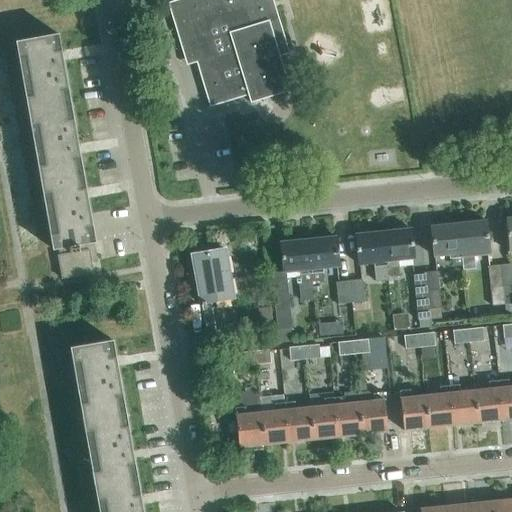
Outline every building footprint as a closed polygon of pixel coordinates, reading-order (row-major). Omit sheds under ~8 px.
[(272,0),(174,0),(167,2),(181,48),(191,45),(209,107),(247,95),(250,102),(290,90),(279,56),(289,53),(272,0)] [(69,102),(63,69),(57,33),(15,40),(27,110),(69,102)] [(82,172),(69,102),(27,110),(39,179),(82,172)] [(94,241),(82,172),(39,179),(52,248),(58,247),(68,246),(69,253),(78,251),(77,244),(93,241),(94,241)] [(485,220),(457,223),(462,265),(463,266),(473,265),(472,255),(489,254),(485,220)] [(462,265),(457,223),(430,226),(433,255),(449,254),(449,258),(452,257),(452,266),(461,265),(462,265)] [(410,228),(382,231),(387,276),(398,275),(397,263),(397,259),(413,258),(410,228)] [(387,276),(382,231),(354,234),(357,263),(374,262),(375,281),(388,280),(387,276)] [(335,236),(307,239),(312,281),(323,280),(322,271),(322,267),(338,266),(335,236)] [(312,281),(307,239),(279,242),(282,271),(299,270),(299,274),(300,282),(312,281)] [(97,262),(93,241),(77,244),(78,251),(69,253),(68,246),(58,247),(59,254),(57,255),(61,278),(93,273),(91,263),(97,262)] [(223,248),(192,253),(209,345),(234,341),(231,328),(215,331),(210,302),(232,298),(223,248)] [(511,303),(511,267),(511,263),(500,264),(504,304),(511,303)] [(504,304),(500,264),(488,266),(493,317),(504,315),(503,304),(504,304)] [(442,322),(437,270),(424,271),(429,318),(430,318),(430,321),(442,322)] [(429,318),(424,271),(412,273),(417,319),(429,318)] [(364,301),(362,279),(349,280),(352,302),(364,301)] [(352,302),(349,280),(335,281),(338,303),(352,302)] [(287,287),(272,289),(277,329),(291,328),(287,287)] [(272,320),(271,306),(258,307),(260,321),(272,320)] [(511,337),(511,323),(501,325),(503,338),(511,337)] [(483,340),(482,326),(467,328),(468,342),(483,340)] [(468,342),(467,328),(452,329),(453,344),(468,342)] [(435,345),(433,331),(418,333),(419,347),(435,345)] [(419,347),(418,333),(403,334),(404,348),(419,347)] [(369,352),(367,338),(352,340),(353,354),(369,352)] [(69,346),(81,416),(124,408),(111,339),(69,346)] [(353,354),(352,340),(337,341),(339,356),(353,354)] [(320,358),(318,343),(303,345),(304,359),(320,358)] [(304,359),(303,345),(289,347),(290,360),(304,359)] [(270,363),(269,355),(251,356),(252,364),(270,363)] [(234,376),(232,364),(213,365),(214,378),(234,376)] [(511,418),(511,385),(508,386),(508,379),(497,380),(501,420),(511,418)] [(501,420),(497,380),(487,381),(488,388),(473,390),(477,422),(501,420)] [(477,422),(473,390),(459,391),(458,384),(448,385),(452,425),(477,422)] [(452,425),(448,385),(438,386),(439,393),(424,395),(428,427),(452,425)] [(428,427),(424,395),(410,396),(409,389),(398,390),(403,430),(428,427)] [(373,400),(358,402),(361,434),(387,431),(383,392),(372,393),(373,400)] [(332,393),(308,395),(309,407),(312,439),(337,437),(333,397),(332,393)] [(361,434),(358,402),(344,403),(343,396),(333,397),(337,437),(361,434)] [(312,439),(309,407),(295,408),(294,401),(284,402),(288,442),(312,439)] [(288,442),(284,402),(274,403),(274,410),(260,412),(263,444),(288,442)] [(263,444),(260,412),(246,413),(245,406),(234,407),(238,447),(263,444)] [(136,477),(124,408),(81,416),(94,485),(136,477)] [(142,511),(136,477),(94,485),(98,511),(142,511)] [(511,511),(511,497),(494,500),(494,511),(511,511)] [(494,511),(494,500),(469,502),(470,511),(494,511)] [(470,511),(469,502),(445,505),(445,511),(470,511)]
